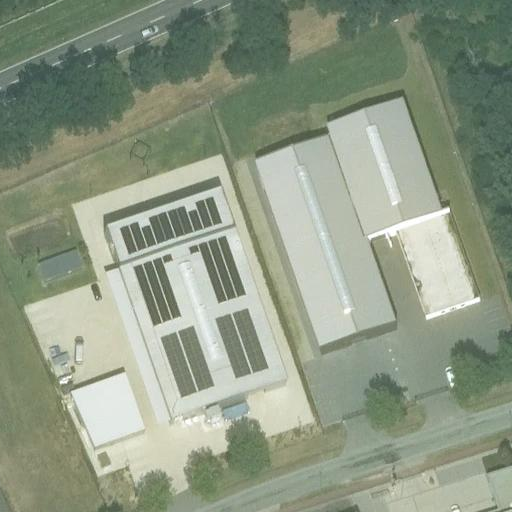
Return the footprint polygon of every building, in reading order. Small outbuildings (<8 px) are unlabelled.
[(400,111),(249,163),(327,366),(401,341),(368,249),(395,241),(424,320),(478,302),(449,218),(439,222),(400,111)] [(158,442),(291,402),(219,200),(106,240),(118,278),(105,281),(158,442)] [(45,285),(82,271),(75,253),(39,267),(45,285)] [(145,438),(125,381),(71,401),(93,457),(145,438)] [(511,511),(511,474),(487,483),(495,511),(511,511)]
